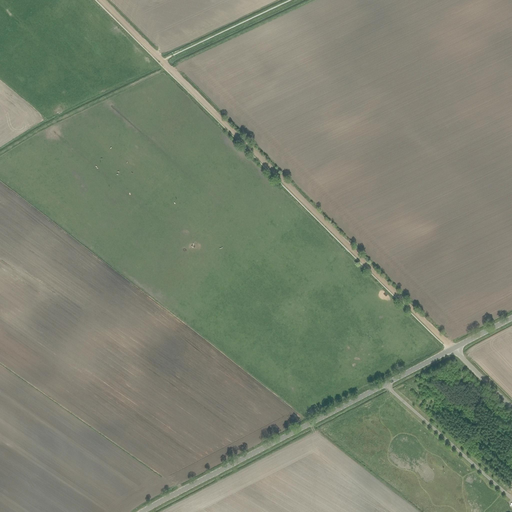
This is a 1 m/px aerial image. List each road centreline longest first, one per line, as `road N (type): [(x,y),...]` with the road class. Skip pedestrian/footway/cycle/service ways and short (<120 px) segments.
road 1 (track): [(168,67),(452,348)]
road 2 (unclassified): [(144,511),(452,348)]
road 3 (track): [(165,69),(0,154)]
road 4 (track): [(385,384),(511,497)]
